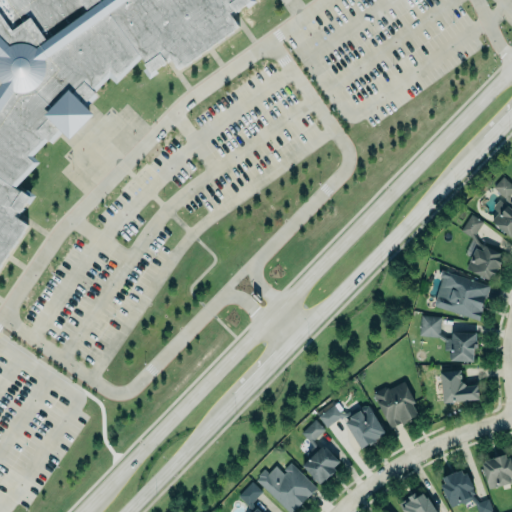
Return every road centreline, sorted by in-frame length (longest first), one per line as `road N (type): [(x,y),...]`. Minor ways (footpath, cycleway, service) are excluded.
road 1 (secondary): [(511,71),(109,484)]
road 2 (secondary): [(295,336),(456,171)]
road 3 (residential): [(337,511),(443,438),(511,417)]
road 4 (secondary): [(122,511),(218,415)]
